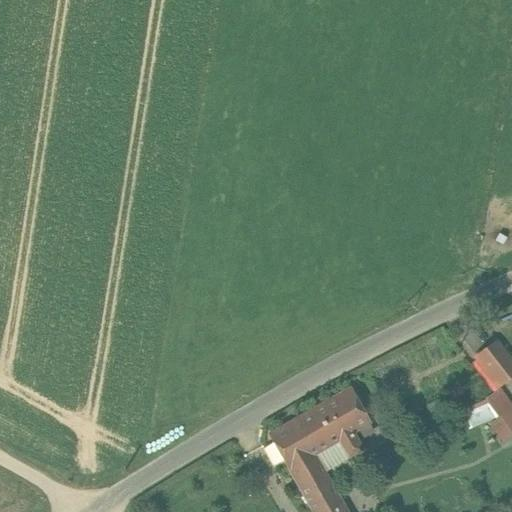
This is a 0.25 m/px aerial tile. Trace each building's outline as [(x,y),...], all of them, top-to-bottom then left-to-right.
[(511,360),(497,341),(477,357),(498,386),(511,375),(511,360)] [(511,430),(511,402),(498,386),(475,404),(502,438),(511,430)] [(371,423),(350,387),(322,403),(343,438),(353,433),(371,423)] [(322,403),(269,434),(289,469),(315,455),(339,441),(343,438),(322,403)] [(363,449),(353,433),(343,438),(339,441),(349,457),(363,449)] [(347,511),(315,455),(289,469),(313,511),(347,511)]
